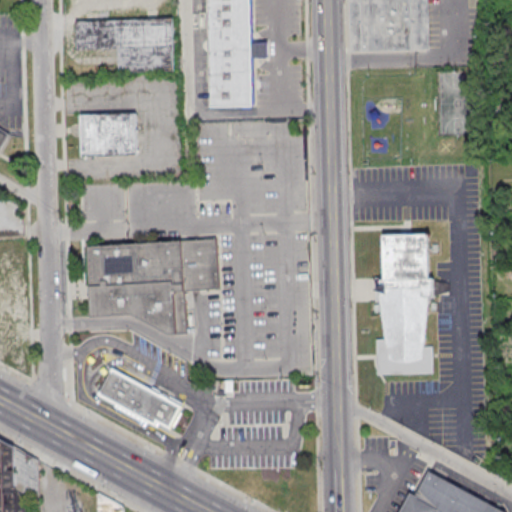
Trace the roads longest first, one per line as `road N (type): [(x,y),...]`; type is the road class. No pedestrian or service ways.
road 1 (residential): [(49,429),(39,0)]
road 2 (tertiary): [(335,407),(324,0)]
road 3 (primary): [(204,511),(0,402)]
